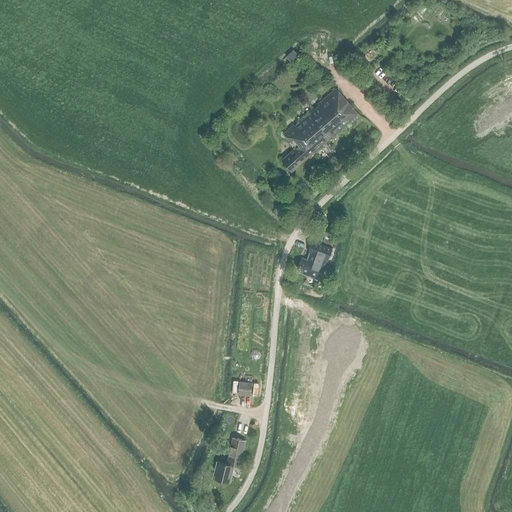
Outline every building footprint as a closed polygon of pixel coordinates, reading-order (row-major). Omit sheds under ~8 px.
[(287,56),(292,61),(297,55),(292,51),(287,56)] [(340,131),(345,127),(344,126),(348,122),(350,123),(358,116),(335,89),(317,104),(317,105),(318,106),(314,110),(312,109),(308,112),(308,113),(309,114),(304,118),(302,117),(298,121),(299,123),(295,126),(293,125),(283,134),(295,148),(281,161),(290,172),(308,157),(309,158),(316,152),(315,150),(320,146),(321,148),(326,144),(325,142),(329,138),(331,140),(335,136),(334,134),(339,130),(340,131)] [(337,229),(331,227),(322,224),(318,234),(326,237),(333,240),(337,229)] [(331,246),(333,240),(326,237),(324,243),(331,246)] [(300,272),(315,278),(320,280),(328,259),(326,258),(329,250),(311,244),(308,252),(312,254),(310,261),(301,258),(296,269),(300,270),(300,272)] [(237,393),(250,395),(252,381),(238,380),(237,393)] [(234,438),(227,464),(216,462),(212,478),(229,483),(233,466),(239,467),(245,441),(234,438)]
